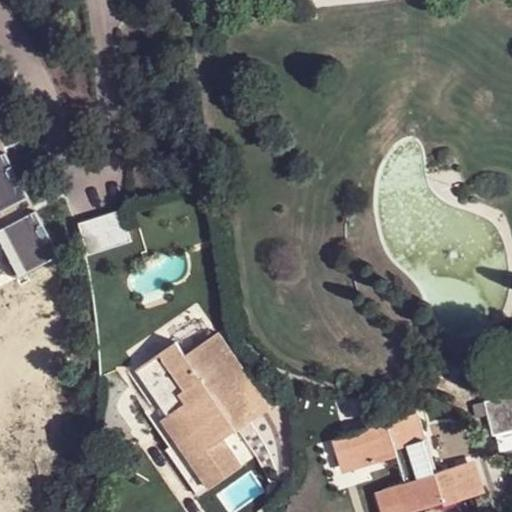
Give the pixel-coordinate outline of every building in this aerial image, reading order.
[(92,249),(131,242),(126,209),(86,216),(92,249)] [(168,418),(211,482),(241,460),(226,438),(223,433),(266,402),(222,335),(189,357),(179,342),(142,368),(173,415),(168,418)] [(447,369),(449,384),(464,382),(461,366),(447,369)] [(511,395),(487,402),(490,415),(495,435),(500,434),(511,431),(511,395)] [(266,402),(223,433),(226,438),(270,406),(266,402)] [(490,415),(487,402),(476,404),(479,418),(490,415)] [(387,489),(393,511),(413,511),(444,502),(445,505),(474,495),(464,463),(436,473),(417,413),(340,438),(350,471),(397,457),(405,482),(387,489)] [(511,431),(500,434),(504,452),(511,449),(511,431)] [(211,482),(214,485),(243,465),(241,460),(211,482)]
